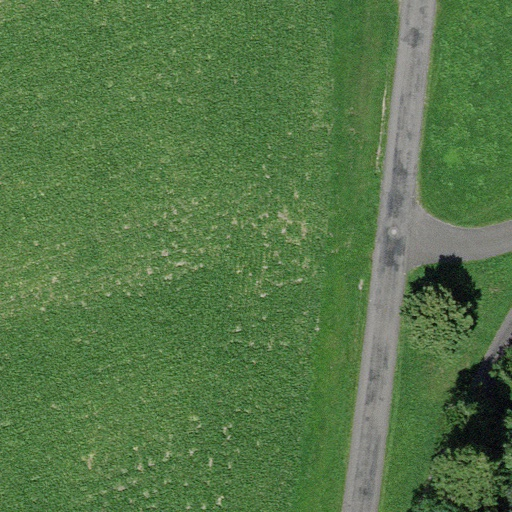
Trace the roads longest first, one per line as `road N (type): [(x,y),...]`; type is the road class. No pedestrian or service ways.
road 1 (unclassified): [(426,0),(358,511)]
road 2 (track): [(428,511),(511,339)]
road 3 (track): [(511,236),(392,253)]
